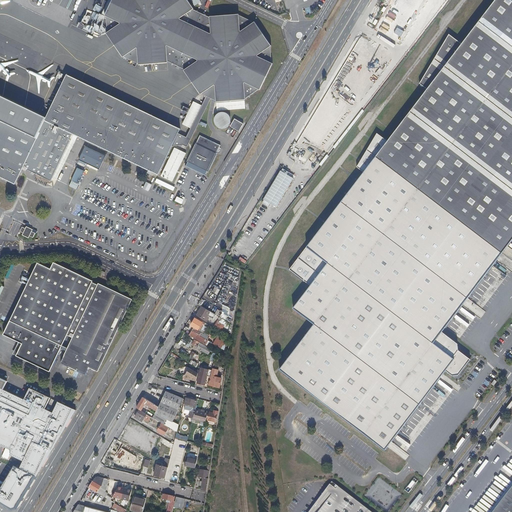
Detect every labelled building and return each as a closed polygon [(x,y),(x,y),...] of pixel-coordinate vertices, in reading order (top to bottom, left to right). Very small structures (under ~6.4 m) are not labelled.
[(210,17),(193,9),(194,9),(187,0),(112,0),(105,16),(106,16),(107,30),(107,33),(106,33),(123,58),(124,57),(139,64),(139,65),(168,63),(168,62),(185,70),(184,70),(200,95),(201,94),(216,101),(216,102),(245,100),(245,99),(259,89),(260,90),(273,64),(271,63),(270,47),(271,46),(267,27),(266,27),(239,15),(239,14),(210,16),(210,17)] [(511,0),(494,0),(461,44),(447,34),(418,83),(426,89),(374,158),(500,254),(511,238),(511,0)] [(0,177),(15,184),(24,166),(28,168),(27,169),(51,181),(71,140),(70,140),(73,134),(158,175),(172,147),(183,145),(186,137),(178,133),(180,129),(67,74),(39,132),(40,133),(38,138),(0,120),(0,177)] [(187,147),(211,98),(207,97),(183,145),(187,147)] [(208,172),(217,153),(220,145),(200,136),(185,166),(206,176),(206,175),(205,175),(207,171),(208,172),(209,172),(208,172)] [(99,170),(106,156),(85,146),(79,160),(99,170)] [(326,156),(320,154),(317,164),(323,166),(326,156)] [(500,254),(374,158),(370,162),(288,270),(308,285),(291,309),(314,325),(280,370),(384,452),(445,370),(452,376),(459,375),(471,361),(458,351),(457,344),(441,332),(498,256),(500,254)] [(79,184),(85,171),(77,168),(71,180),(79,184)] [(37,231),(23,224),(19,231),(34,238),(37,231)] [(50,269),(37,263),(3,335),(22,344),(16,356),(49,372),(67,335),(72,338),(60,363),(71,368),(72,371),(75,370),(86,375),(89,368),(98,372),(132,299),(98,283),(97,285),(92,282),(93,281),(54,262),(50,269)] [(235,310),(240,269),(233,268),(223,263),(211,285),(211,291),(217,295),(218,293),(217,302),(222,304),(221,314),(224,316),(226,316),(228,313),(231,314),(232,315),(235,310)] [(216,315),(202,306),(197,315),(207,321),(210,317),(214,319),(216,315)] [(208,325),(202,321),(202,322),(195,318),(190,327),(197,332),(197,333),(191,329),(188,335),(204,344),(207,340),(202,336),(208,325)] [(226,326),(218,321),(216,325),(222,328),(224,330),(226,326)] [(224,349),(227,341),(215,337),(213,345),(224,349)] [(210,349),(194,340),(192,345),(207,354),(210,349)] [(197,355),(192,352),(188,358),(192,360),(193,361),(197,355)] [(197,380),(199,373),(190,367),(185,375),(186,378),(197,380)] [(219,378),(219,377),(217,377),(219,370),(216,370),(212,369),(208,385),(219,387),(221,379),(219,378)] [(207,376),(200,374),(198,383),(205,385),(207,376)] [(25,400),(3,390),(7,381),(0,378),(0,445),(6,448),(2,457),(8,460),(10,455),(23,462),(20,469),(36,477),(42,468),(41,467),(45,458),(44,458),(49,448),(52,450),(65,428),(64,427),(68,419),(70,420),(76,411),(57,402),(52,413),(44,409),(49,399),(30,389),(25,400)] [(176,417),(183,399),(165,392),(159,407),(176,417)] [(156,412),(158,407),(142,397),(138,405),(143,408),(144,406),(156,412)] [(194,409),(195,402),(186,399),(185,404),(186,405),(185,406),(191,408),(194,409)] [(216,422),(220,405),(216,404),(214,413),(210,412),(208,420),(216,422)] [(159,407),(158,407),(156,412),(155,413),(167,420),(178,425),(180,420),(176,417),(159,407)] [(206,423),(208,411),(202,410),(201,411),(195,409),(194,415),(193,419),(206,423)] [(154,419),(152,418),(141,411),(139,410),(134,418),(142,422),(144,419),(152,423),(154,419)] [(167,420),(155,413),(152,418),(154,419),(161,423),(164,425),(167,420)] [(164,434),(168,427),(164,425),(161,423),(157,430),(164,434)] [(173,445),(163,439),(160,444),(169,449),(172,451),(173,445)] [(196,468),(198,460),(188,457),(186,465),(196,468)] [(165,478),(170,460),(166,459),(164,467),(162,466),(162,465),(157,464),(156,467),(154,467),(153,471),(155,471),(154,475),(162,477),(165,478)] [(207,491),(210,472),(201,470),(200,477),(204,479),(203,490),(207,491)] [(106,491),(108,487),(106,486),(109,481),(107,480),(108,479),(98,477),(94,478),(88,488),(112,502),(114,503),(115,500),(107,495),(104,493),(105,490),(106,491)] [(408,493),(416,483),(412,481),(405,490),(408,493)] [(367,511),(331,484),(309,511),(367,511)] [(128,501),(131,491),(118,487),(115,498),(128,501)] [(511,511),(511,488),(493,511),(511,511)] [(173,502),(175,496),(163,493),(161,498),(169,501),(166,511),(171,511),(173,507),(174,502),(173,502)] [(137,511),(142,511),(146,497),(134,494),(130,510),(137,511)] [(182,509),(185,499),(176,497),(174,502),(173,507),(182,509)] [(114,503),(112,502),(109,506),(118,511),(125,511),(126,511),(114,503)]
